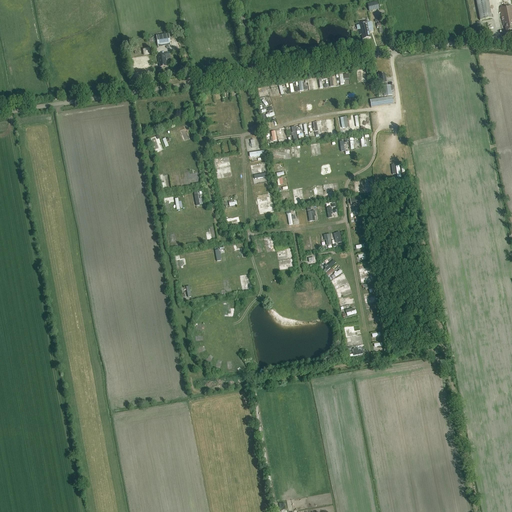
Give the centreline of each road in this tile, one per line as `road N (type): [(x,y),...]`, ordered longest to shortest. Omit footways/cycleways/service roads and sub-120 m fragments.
road 1 (unclassified): [(0,112),(471,38),(511,44)]
road 2 (unknown): [(391,51),(399,106),(243,133)]
road 3 (unknown): [(201,138),(243,133),(249,236),(218,234)]
